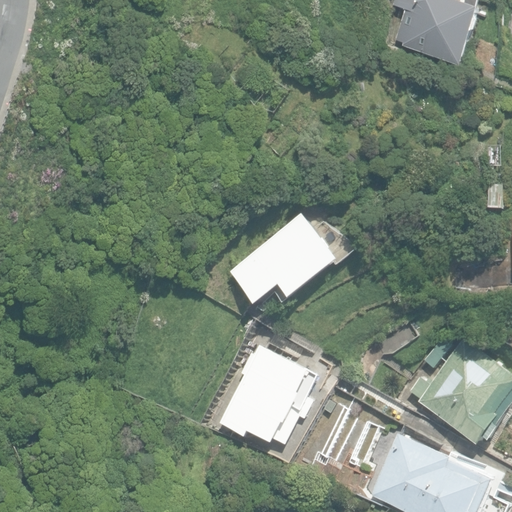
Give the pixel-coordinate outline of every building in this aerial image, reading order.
[(397,38),(466,62),(485,7),(464,0),(397,0),(396,5),(407,9),(397,38)] [(506,207),(506,183),(491,183),(491,208),(506,207)] [(340,260),(306,216),(238,269),(262,300),(283,283),(293,296),(340,260)] [(428,359),(438,367),(456,343),(446,336),(428,359)] [(414,389),(485,444),(511,407),(511,371),(469,339),(435,383),(425,376),(414,389)] [(323,374),(264,343),(222,424),(253,440),(258,431),(278,442),(281,437),(289,442),(304,414),(307,416),(317,397),(312,394),(323,374)] [(376,494),(416,511),(484,511),(487,506),(499,511),(509,511),(511,507),(511,493),(495,487),(500,476),(402,434),(376,494)]
